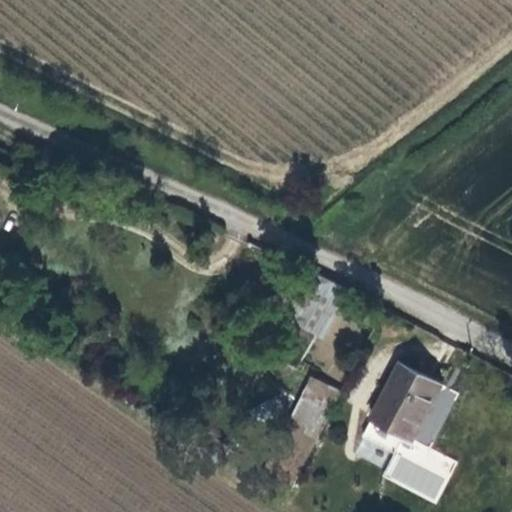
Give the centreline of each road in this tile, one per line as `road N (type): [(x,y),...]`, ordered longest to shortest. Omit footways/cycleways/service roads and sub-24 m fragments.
road 1 (residential): [(511,356),(280,238),(0,113)]
road 2 (track): [(0,45),(221,154),(288,178),(372,148)]
road 3 (track): [(511,39),(372,148),(280,238)]
